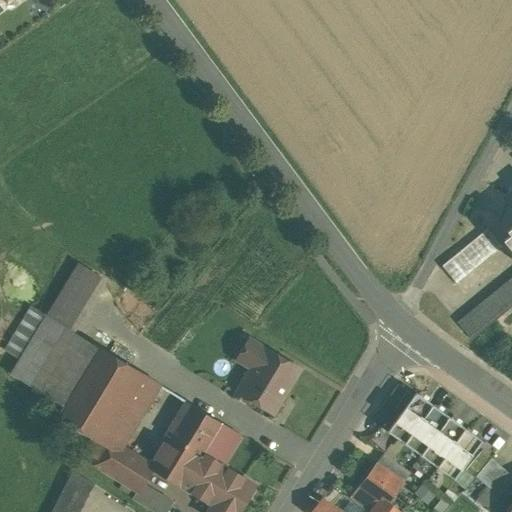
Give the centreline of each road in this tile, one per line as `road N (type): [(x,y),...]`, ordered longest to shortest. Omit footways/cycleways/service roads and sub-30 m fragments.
road 1 (tertiary): [(154,0),(397,324)]
road 2 (residential): [(397,324),(511,118)]
road 3 (residential): [(397,324),(287,511)]
road 4 (tertiary): [(397,324),(511,407)]
